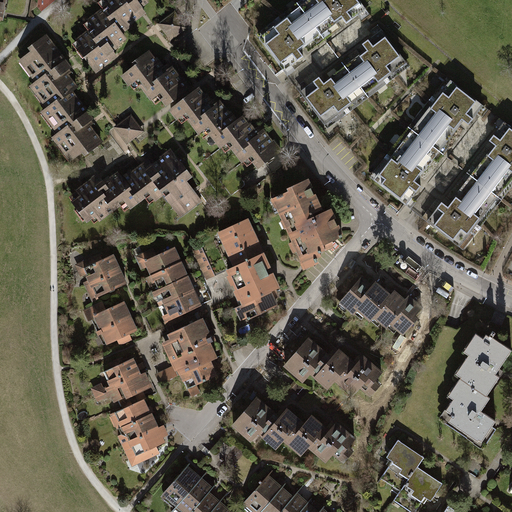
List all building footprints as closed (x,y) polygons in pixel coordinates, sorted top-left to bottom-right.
[(103,0),(109,6),(104,10),(120,32),(128,26),(127,24),(139,15),(137,11),(141,8),(140,6),(145,2),(144,0),(103,0)] [(346,24),(364,10),(356,0),(310,0),(300,8),(319,33),(341,17),(346,24)] [(298,49),(319,33),(300,8),(260,39),(284,70),(303,56),(298,49)] [(125,37),(120,32),(104,10),(102,9),(88,20),(94,29),(90,32),(89,31),(77,40),(83,48),(77,52),(82,59),(85,57),(95,71),(112,58),(108,54),(113,51),(112,49),(118,45),(116,43),(125,37)] [(174,11),(158,24),(160,26),(171,40),(187,28),(177,14),(174,11)] [(366,51),(344,67),(364,92),(403,62),(380,30),(361,44),(366,51)] [(39,92),(50,106),(71,91),(76,87),(65,71),(70,67),(46,36),(34,44),(37,48),(23,58),(34,73),(32,75),(37,82),(31,86),(37,93),(39,92)] [(171,67),(167,71),(157,58),(155,59),(148,51),(136,60),(138,64),(123,75),(129,84),(138,78),(142,83),(140,84),(151,99),(160,92),(164,97),(162,99),(166,104),(188,88),(182,79),(181,80),(171,67)] [(403,63),(388,74),(393,81),(408,70),(403,63)] [(318,76),(299,90),(323,122),(364,92),(344,67),(323,83),(318,76)] [(469,125),(483,107),(451,82),(413,130),(439,150),(462,120),(469,125)] [(219,102),(214,105),(206,95),(204,96),(198,89),(170,110),(177,119),(186,112),(189,117),(188,119),(199,134),(208,127),(212,132),(210,133),(214,138),(236,122),(230,113),(228,114),(219,102)] [(91,118),(71,91),(50,106),(45,109),(57,124),(54,127),(59,133),(53,137),(59,144),(61,142),(73,157),(87,147),(90,150),(100,142),(85,123),(91,118)] [(131,114),(114,127),(125,140),(127,144),(144,131),(141,128),(131,114)] [(262,130),(258,134),(250,123),(248,125),(242,117),(236,122),(214,138),(220,147),(229,141),(233,146),(231,147),(242,162),(251,155),(255,160),(253,162),(257,167),(280,150),(273,142),(272,142),(262,130)] [(495,145),(471,176),(497,196),(511,176),(511,129),(504,123),(490,141),(495,145)] [(415,181),(439,150),(413,130),(375,179),(406,204),(420,185),(415,181)] [(130,172),(121,179),(138,200),(148,193),(154,200),(163,193),(162,191),(167,187),(173,195),(187,184),(183,178),(189,174),(171,150),(162,157),(163,158),(152,166),(151,164),(146,168),(144,165),(132,174),(130,172)] [(138,200),(121,179),(117,173),(109,179),(108,177),(102,182),(101,180),(97,184),(93,178),(77,190),(81,196),(73,202),(78,208),(75,211),(82,221),(93,213),(99,220),(124,201),(129,207),(138,200)] [(441,202),(427,220),(459,244),(497,196),(471,176),(447,207),(441,202)] [(306,261),(309,267),(319,263),(316,258),(321,256),(319,252),(325,249),(323,246),(342,237),(329,209),(312,217),(310,214),(320,209),(310,188),(307,189),(304,180),(287,188),(288,190),(276,196),(278,201),(277,206),(283,220),(287,221),(289,226),(287,227),(302,260),(306,261)] [(187,184),(173,195),(168,199),(170,202),(173,200),(177,205),(194,192),(187,184)] [(194,192),(177,205),(174,207),(177,211),(179,209),(183,214),(200,201),(194,192)] [(219,238),(222,244),(252,231),(246,219),(221,230),(224,236),(219,238)] [(222,244),(227,256),(257,242),(252,231),(222,244)] [(222,244),(219,238),(194,250),(207,278),(227,269),(232,267),(227,256),(222,244)] [(227,256),(232,267),(262,253),(257,242),(227,256)] [(180,261),(174,247),(156,255),(153,248),(142,253),(152,274),(180,261)] [(262,253),(232,267),(227,269),(230,275),(234,276),(236,281),(233,283),(237,290),(240,289),(242,293),(240,297),(243,303),(269,291),(278,287),(271,274),(268,275),(265,269),(269,268),(262,253)] [(84,282),(85,285),(119,269),(112,254),(103,259),(101,255),(94,259),(93,257),(81,262),(89,280),(84,282)] [(186,275),(180,261),(152,274),(158,288),(186,275)] [(119,269),(85,285),(88,291),(95,293),(97,297),(108,292),(111,292),(115,291),(115,288),(125,284),(119,269)] [(193,290),(186,275),(158,288),(165,303),(193,290)] [(370,319),(373,316),(390,295),(375,282),(368,290),(366,288),(369,284),(361,277),(340,301),(354,313),(357,309),(370,319)] [(200,305),(193,290),(165,303),(174,322),(183,317),(181,313),(200,305)] [(269,291),(243,303),(241,304),(248,319),(276,306),(269,291)] [(394,291),(390,295),(373,316),(386,327),(390,322),(403,333),(416,318),(414,316),(421,307),(408,296),(401,303),(399,301),(402,298),(394,291)] [(91,308),(100,329),(130,316),(123,301),(105,309),(103,303),(91,308)] [(130,316),(100,329),(97,331),(99,335),(103,333),(108,344),(116,340),(122,342),(126,340),(127,335),(136,331),(130,316)] [(207,332),(201,319),(169,333),(171,338),(169,339),(172,348),(169,349),(173,359),(171,360),(174,368),(178,366),(181,373),(209,360),(214,357),(208,343),(213,341),(211,336),(206,338),(204,333),(207,332)] [(462,377),(487,395),(500,376),(495,373),(511,350),(493,337),(495,333),(492,331),(486,340),(475,333),(468,343),(475,348),(470,356),(468,354),(461,365),(467,370),(462,377)] [(330,374),(340,383),(355,365),(338,349),(330,358),(308,338),(284,365),(297,376),(305,368),(323,383),(330,374)] [(363,357),(355,365),(340,383),(348,390),(355,382),(370,395),(379,385),(374,380),(381,372),(363,357)] [(104,371),(111,386),(140,372),(133,358),(122,362),(120,358),(110,363),(112,367),(104,371)] [(209,360),(181,373),(187,388),(215,375),(209,360)] [(147,388),(140,372),(111,386),(98,392),(102,399),(114,393),(117,400),(127,395),(128,397),(136,393),(139,399),(144,397),(141,391),(147,388)] [(487,395),(462,377),(454,388),(459,392),(454,399),(446,409),(452,414),(446,423),(473,442),(477,437),(486,443),(496,429),(492,426),(496,420),(481,410),(490,397),(487,395)] [(278,434),(288,442),(304,424),(286,408),(278,418),(255,398),(232,424),(246,436),(253,428),(271,443),(278,434)] [(114,412),(120,426),(151,413),(145,399),(132,404),(131,402),(122,406),(123,408),(114,412)] [(127,436),(129,440),(157,427),(151,413),(120,426),(118,428),(120,434),(127,436)] [(304,424),(288,442),(296,450),(303,441),(320,456),(328,447),(343,461),(352,451),(347,447),(354,438),(336,422),(328,431),(311,416),(304,424)] [(122,443),(129,457),(138,453),(141,459),(159,451),(156,445),(164,441),(157,427),(129,440),(122,443)] [(412,473),(417,465),(423,457),(398,439),(387,456),(392,460),(412,473)] [(405,483),(412,473),(392,460),(381,476),(401,490),(405,483)] [(166,494),(178,504),(201,478),(187,465),(174,480),(176,482),(166,494)] [(412,473),(405,483),(425,496),(431,500),(442,482),(417,465),(412,473)] [(246,505),(254,511),(260,511),(281,488),(266,476),(253,491),(256,493),(246,505)] [(178,504),(186,511),(191,511),(209,492),(212,488),(201,478),(178,504)] [(405,483),(401,490),(394,499),(412,511),(413,511),(425,496),(405,483)] [(260,511),(280,511),(292,498),(281,488),(260,511)] [(209,511),(217,503),(219,501),(209,492),(191,511),(209,511)] [(280,511),(300,511),(307,503),(296,494),(292,498),(280,511)] [(209,511),(231,511),(224,506),(222,508),(217,503),(209,511)] [(317,511),(307,503),(300,511),(317,511)]
